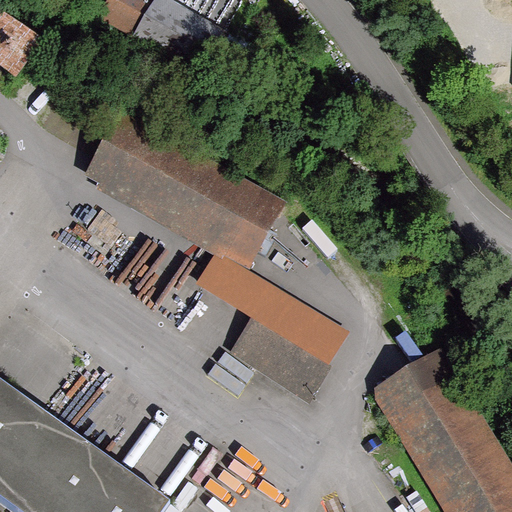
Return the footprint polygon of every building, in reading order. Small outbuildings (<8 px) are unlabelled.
[(223,35),(158,0),(114,0),(107,15),(205,68),(223,35)] [(37,51),(1,25),(0,27),(0,71),(15,82),(37,51)] [(278,208),(123,122),(91,178),(246,264),(278,208)] [(328,365),(346,336),(218,260),(201,289),(328,365)] [(307,405),(328,374),(254,324),(233,354),(307,405)] [(384,393),(452,511),(511,511),(511,476),(444,359),(384,393)] [(158,511),(168,499),(0,381),(0,498),(19,511),(158,511)]
